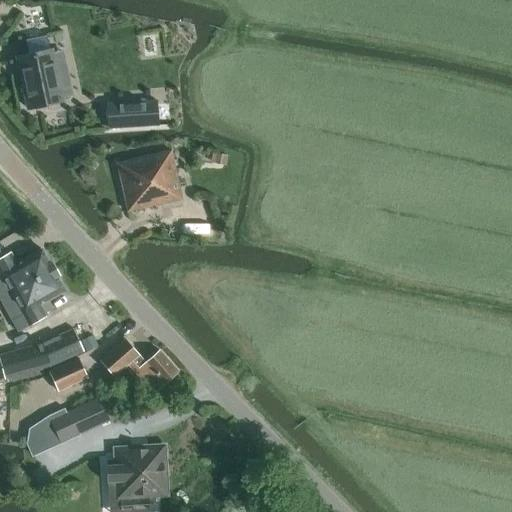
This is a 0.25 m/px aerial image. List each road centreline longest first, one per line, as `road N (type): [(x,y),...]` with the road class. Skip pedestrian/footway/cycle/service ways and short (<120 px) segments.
road 1 (tertiary): [(343,511),(114,282),(0,149)]
road 2 (track): [(205,0),(234,9),(228,57),(331,256),(317,310),(220,388)]
